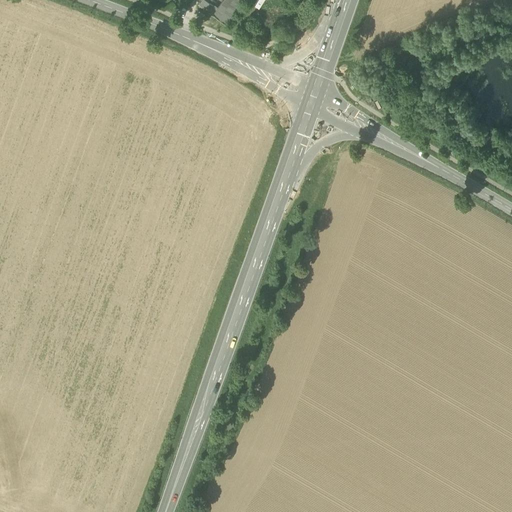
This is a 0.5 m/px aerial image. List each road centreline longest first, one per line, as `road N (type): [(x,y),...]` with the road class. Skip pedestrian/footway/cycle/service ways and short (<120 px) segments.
road 1 (primary): [(280,194),(164,511)]
road 2 (secondary): [(511,209),(374,132)]
road 3 (primary): [(340,0),(298,57),(271,63),(224,54)]
road 4 (tertiary): [(224,54),(89,0)]
road 5 (primary): [(280,194),(326,139),(374,132)]
